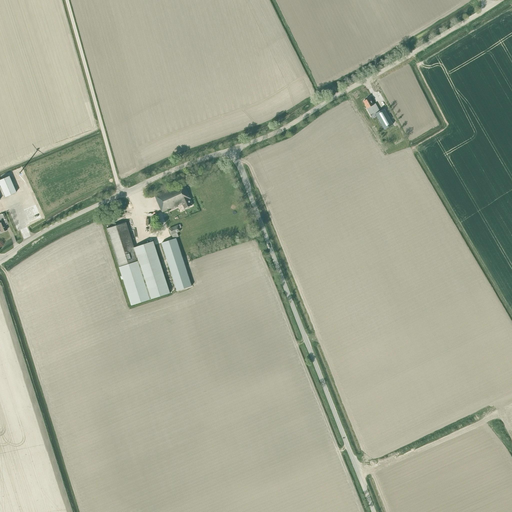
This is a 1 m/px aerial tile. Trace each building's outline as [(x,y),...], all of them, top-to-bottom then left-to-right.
[(370,98),(364,101),(366,105),(365,106),(367,108),(367,109),(370,115),(375,112),(384,129),(393,124),(384,109),(380,111),(375,104),(373,105),(370,98)] [(16,192),(9,176),(0,179),(0,186),(5,197),(16,192)] [(191,199),(183,183),(160,193),(155,195),(162,212),(182,203),(185,209),(192,205),(189,199),(191,199)] [(7,230),(5,225),(8,224),(4,214),(1,215),(3,219),(1,220),(1,222),(0,222),(0,230),(1,232),(7,230)] [(170,293),(154,241),(134,247),(126,223),(107,229),(119,268),(132,305),(170,293)] [(173,239),(176,238),(179,237),(177,232),(180,231),(178,225),(169,229),(171,235),(172,235),(173,239)] [(176,238),(162,243),(177,291),(191,286),(176,238)]
